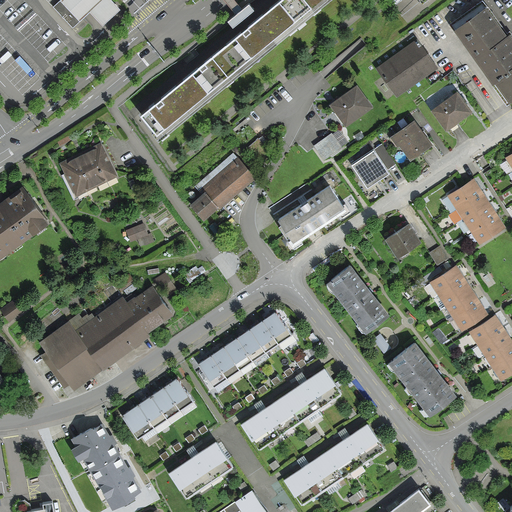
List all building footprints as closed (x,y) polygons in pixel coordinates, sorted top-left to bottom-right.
[(72,27),(80,19),(73,10),(62,0),(58,0),(52,6),(72,27)] [(121,6),(115,0),(62,0),(80,19),(90,10),(103,23),(121,6)] [(168,96),(142,117),(160,140),(330,0),(284,0),(280,4),(273,10),(228,47),(168,96)] [(511,36),(509,38),(489,8),(458,29),(510,104),(511,103),(511,36)] [(409,46),(378,68),(400,98),(438,69),(440,68),(418,39),(409,46)] [(360,87),(333,104),(348,127),(375,110),(360,87)] [(460,92),(434,109),(449,132),(475,115),(460,92)] [(415,119),(391,137),(400,149),(403,146),(414,161),(435,146),(415,119)] [(332,135),(331,134),(311,149),(321,163),(341,149),(339,147),(346,142),(339,131),(332,135)] [(76,155),(60,163),(77,197),(118,176),(102,143),(76,155)] [(377,149),(351,165),(368,191),(376,185),(373,180),(390,170),(377,149)] [(511,175),(511,151),(501,158),(511,175)] [(257,179),(240,157),(204,186),(209,191),(191,205),(204,222),(257,179)] [(475,245),(501,228),(470,180),(444,196),(475,245)] [(20,185),(0,199),(0,257),(48,223),(20,185)] [(277,221),(295,248),(348,211),(330,185),(277,221)] [(145,223),(126,231),(131,242),(138,239),(141,245),(155,241),(151,233),(148,234),(145,223)] [(414,243),(402,224),(379,238),(391,257),(414,243)] [(386,315),(345,263),(320,282),(360,334),(386,315)] [(458,330),(483,314),(452,265),(426,282),(458,330)] [(176,314),(155,284),(130,302),(125,296),(96,316),(93,311),(82,318),(80,315),(42,341),(49,351),(42,355),(66,389),(72,385),(76,391),(153,338),(149,333),(176,314)] [(2,306),(10,319),(25,310),(18,297),(2,306)] [(292,339),(276,315),(263,324),(279,348),(292,339)] [(497,381),(511,371),(511,347),(492,316),(466,333),(497,381)] [(279,348),(263,324),(250,333),(267,357),(279,348)] [(253,366),(267,357),(250,333),(237,342),(253,366)] [(241,374),(253,366),(237,342),(225,350),(241,374)] [(452,397),(412,344),(387,363),(427,416),(452,397)] [(228,383),(241,374),(225,350),(211,360),(228,383)] [(215,392),(228,383),(211,360),(199,368),(215,392)] [(339,395),(322,370),(240,425),(257,450),(339,395)] [(195,407),(176,379),(163,388),(182,415),(195,407)] [(182,415),(163,388),(151,396),(170,423),(182,415)] [(157,432),(170,423),(151,396),(138,405),(157,432)] [(143,441),(157,432),(138,405),(121,416),(137,440),(141,437),(143,441)] [(103,420),(71,436),(75,443),(71,446),(86,471),(99,462),(121,451),(103,420)] [(384,450),(367,425),(283,481),(301,506),(384,450)] [(193,452),(166,470),(183,495),(230,464),(213,439),(193,452)] [(81,474),(87,488),(75,494),(84,511),(117,492),(136,477),(128,464),(123,468),(120,462),(105,473),(99,462),(86,471),(81,474)] [(382,511),(415,511),(430,501),(418,485),(395,503),(382,511)] [(233,499),(214,511),(268,511),(251,487),(233,499)] [(51,511),(50,500),(41,501),(42,507),(36,508),(29,509),(28,502),(23,498),(16,499),(12,506),(13,511),(51,511)] [(511,511),(511,503),(503,510),(504,511),(511,511)]
